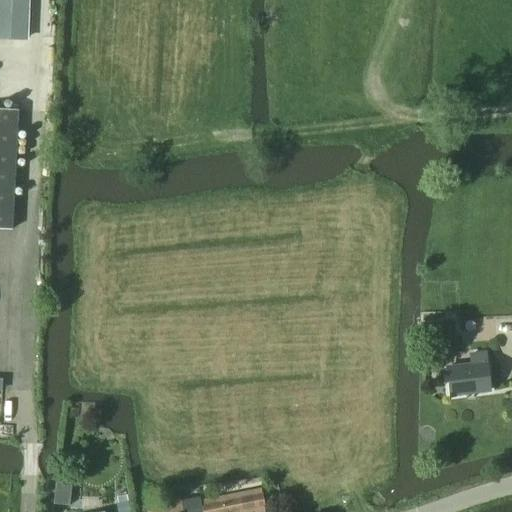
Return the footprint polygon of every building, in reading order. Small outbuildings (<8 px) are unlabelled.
[(0,229),(10,230),(17,110),(0,108),(0,229)] [(450,395),(488,390),(483,353),(470,354),(471,365),(447,368),(450,395)] [(243,511),(239,492),(200,500),(202,511),(243,511)] [(130,511),(128,501),(115,503),(116,511),(130,511)] [(181,511),(180,504),(176,503),(163,505),(160,508),(147,510),(147,511),(181,511)]
